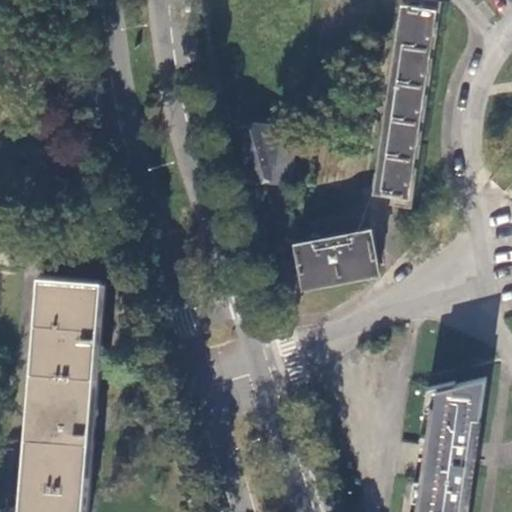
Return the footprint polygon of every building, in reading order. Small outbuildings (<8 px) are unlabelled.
[(413,203),(432,8),(398,5),(378,199),(413,203)] [(253,123),(251,184),(288,185),(290,124),(253,123)] [(291,245),(300,291),(379,275),(370,229),(291,245)] [(22,511),(85,511),(92,421),(100,330),(104,280),(41,275),(22,511)] [(465,511),(466,507),(469,507),(478,416),(482,416),(487,375),(455,383),(455,379),(428,386),(420,444),(430,445),(428,459),(424,460),(422,478),(415,477),(410,511),(465,511)] [(430,445),(420,444),(418,457),(415,477),(422,478),(424,460),(428,459),(430,445)]
